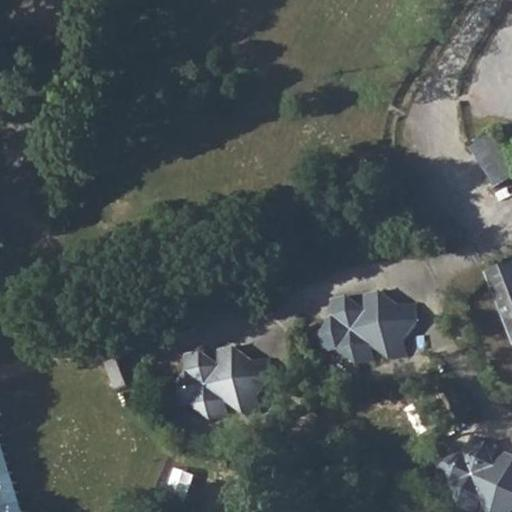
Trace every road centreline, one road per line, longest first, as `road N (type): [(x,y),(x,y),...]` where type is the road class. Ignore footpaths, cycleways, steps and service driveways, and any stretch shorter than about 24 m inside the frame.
road 1 (residential): [(500,228),(468,259),(197,335)]
road 2 (residential): [(489,0),(431,106),(427,139),(455,195),(500,228)]
